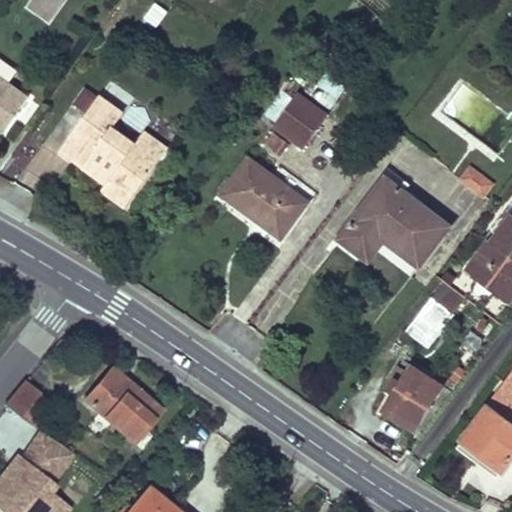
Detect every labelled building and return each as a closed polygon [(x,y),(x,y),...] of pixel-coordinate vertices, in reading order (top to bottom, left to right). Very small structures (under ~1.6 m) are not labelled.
[(157,25),(168,9),(155,0),(154,0),(144,15),(157,25)] [(331,108),(347,85),(326,70),(310,93),(331,108)] [(0,135),(27,98),(0,80),(0,135)] [(326,115),(299,95),(276,126),(303,146),(326,115)] [(100,97),(61,151),(107,184),(103,190),(127,208),(160,162),(136,144),(114,128),(124,114),(100,97)] [(145,133),(136,144),(160,162),(168,150),(145,133)] [(288,144),(284,141),(276,151),(280,154),(288,144)] [(223,193),(281,237),(307,202),(249,158),(223,193)] [(490,184),(470,169),(462,179),(482,194),(490,184)] [(449,226),(385,178),(339,239),(360,255),(376,233),(385,240),(419,266),(449,226)] [(511,214),(491,242),(489,240),(465,272),(501,299),(511,283),(511,214)] [(385,240),(376,233),(360,255),(369,261),(385,240)] [(507,304),(511,297),(511,283),(501,299),(507,304)] [(432,297),(406,331),(429,348),(454,314),(432,297)] [(443,387),(411,366),(407,372),(439,393),(443,387)] [(439,393),(407,372),(398,367),(389,380),(398,386),(393,395),(383,410),(415,431),(439,393)] [(160,410),(111,369),(84,401),(134,442),(160,410)] [(511,373),(462,441),(502,471),(511,457),(511,373)] [(398,386),(389,380),(384,389),(393,395),(398,386)] [(39,393),(24,382),(5,405),(19,417),(39,393)] [(37,424),(0,472),(0,509),(3,511),(67,511),(74,504),(51,487),(77,454),(37,424)] [(502,471),(462,441),(456,447),(497,478),(502,471)] [(176,511),(148,488),(130,510),(126,507),(121,511),(176,511)]
